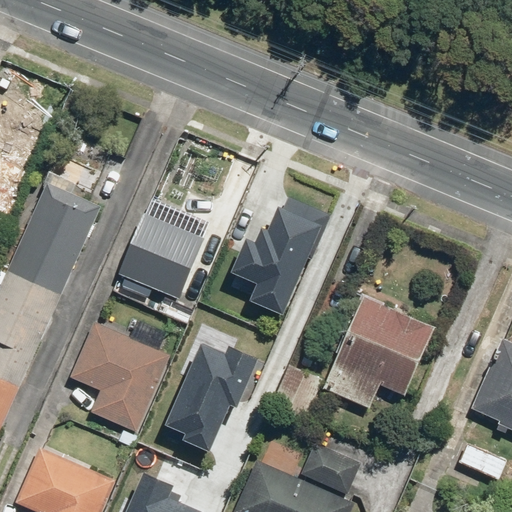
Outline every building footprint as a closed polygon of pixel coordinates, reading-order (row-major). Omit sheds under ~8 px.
[(36,158),(0,143),(0,215),(11,220),(36,158)] [(46,186),(0,286),(0,429),(34,355),(103,204),(73,191),(77,180),(53,170),(50,169),(43,185),(46,186)] [(286,314),(329,215),(285,196),(270,230),(264,228),(257,244),(246,240),(233,271),(259,282),(251,299),(286,314)] [(155,197),(125,267),(188,294),(214,234),(210,232),(214,222),(155,197)] [(450,309),(462,280),(444,273),(432,302),(450,309)] [(372,290),(330,382),(377,403),(387,379),(412,390),(443,321),(421,308),(407,305),(372,290)] [(176,351),(101,317),(76,372),(106,386),(97,407),(142,427),(176,351)] [(511,334),(510,333),(477,404),(506,416),(504,420),(505,420),(502,428),(511,431),(511,427),(511,334)] [(184,441),(208,451),(230,402),(237,406),(258,358),(228,345),(224,353),(204,344),(168,425),(187,434),(184,441)] [(325,375),(292,361),(274,401),(307,416),(325,375)] [(366,459),(320,439),(306,470),(352,490),(366,459)] [(511,457),(511,455),(472,439),(463,462),(503,478),(511,457)] [(104,511),(121,476),(47,442),(21,498),(50,511),(49,511),(104,511)] [(355,511),(361,499),(263,455),(239,509),(244,511),(355,511)] [(143,473),(127,511),(198,511),(166,498),(172,485),(143,473)]
